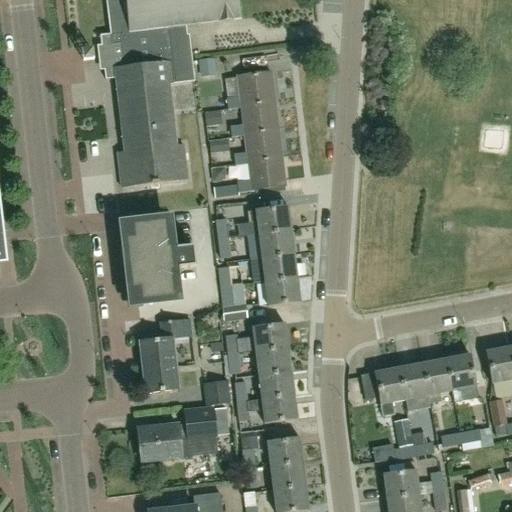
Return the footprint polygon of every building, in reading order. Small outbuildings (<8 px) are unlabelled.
[(238,0),(106,0),(110,35),(100,36),(105,80),(116,79),(125,153),(117,153),(121,189),(187,181),(183,146),(176,147),(168,85),(175,84),(194,82),(192,64),(191,56),(189,36),(186,36),(186,28),(241,20),(238,0)] [(88,41),(78,46),(88,64),(98,58),(88,41)] [(198,73),(218,71),(216,58),(197,61),(198,73)] [(228,111),(241,109),(275,105),(272,73),(238,78),(240,99),(227,101),(228,111)] [(245,136),(279,132),(275,105),(241,109),(244,127),(231,128),(232,138),(245,136)] [(248,165),(282,160),(279,132),(245,136),(247,154),(234,155),(235,166),(248,165)] [(210,155),(229,153),(228,141),(208,142),(210,155)] [(252,191),(285,187),(282,160),(248,165),(250,183),(238,184),(239,194),(252,192),(252,191)] [(248,225),(256,223),(258,236),(291,232),(287,207),(246,213),(248,225)] [(176,250),(172,218),(129,223),(130,238),(123,239),(123,237),(122,238),(128,294),(130,294),(129,292),(136,291),(138,306),(182,301),(178,270),(195,268),(193,248),(176,250)] [(228,240),(228,239),(226,221),(215,222),(217,241),(228,240)] [(291,232),(258,236),(261,260),(294,255),(291,232)] [(228,240),(217,241),(219,260),(231,259),(230,253),(240,252),(239,238),(228,239),(228,240)] [(294,255),(261,260),(264,283),(297,279),(294,255)] [(219,289),(231,288),(229,269),(217,270),(219,289)] [(297,279),(264,283),(267,308),(300,303),(297,279)] [(231,288),(219,289),(222,308),(233,307),(231,288)] [(233,307),(222,308),(223,322),(247,319),(245,305),(233,307)] [(139,343),(145,394),(177,391),(171,340),(191,338),(189,320),(159,324),(161,341),(139,343)] [(255,353),(288,349),(285,325),(252,329),(255,353)] [(227,357),(238,355),(236,336),(225,337),(227,357)] [(511,380),(511,359),(510,348),(486,353),(492,385),(511,380)] [(288,349),(255,353),(258,377),(291,373),(288,349)] [(238,355),(227,357),(230,376),(241,375),(238,355)] [(452,393),(451,393),(454,401),(462,399),(460,391),(476,388),(470,356),(446,361),(452,393)] [(452,393),(446,361),(422,365),(428,397),(430,405),(442,403),(440,395),(451,393),(452,393)] [(428,397),(422,365),(398,370),(404,402),(428,397)] [(378,397),(382,418),(395,416),(392,404),(404,402),(398,370),(374,375),(374,377),(361,379),(365,399),(378,397)] [(291,373),(258,377),(261,401),(294,396),(291,373)] [(202,385),(205,408),(230,405),(227,382),(202,385)] [(236,404),(247,402),(245,384),(234,385),(236,404)] [(294,396),(261,401),(264,425),(297,421),(294,396)] [(493,427),(507,425),(502,398),(488,400),(493,427)] [(247,402),(236,404),(239,424),(249,422),(247,402)] [(184,413),(186,428),(177,429),(177,426),(137,431),(141,463),(181,458),(178,441),(217,437),(214,409),(184,413)] [(397,449),(413,446),(408,421),(394,424),(397,449)] [(479,431),(478,431),(460,435),(462,445),(480,442),(479,431)] [(462,445),(460,435),(440,438),(442,449),(462,445)] [(269,468),(302,464),(299,439),(266,444),(269,468)] [(415,459),(434,455),(432,444),(413,447),(415,459)] [(415,459),(413,447),(394,451),(396,463),(415,459)] [(244,471),(255,470),(253,450),(241,451),(244,471)] [(302,464),(269,468),(272,491),(305,487),(302,464)] [(255,470),(244,471),(246,490),(257,489),(257,487),(255,470)] [(431,482),(418,484),(416,471),(383,475),(386,500),(419,495),(419,496),(432,494),(443,492),(441,474),(430,475),(431,482)] [(511,472),(497,476),(499,486),(511,483),(511,472)] [(487,475),(467,482),(470,492),(490,485),(487,475)] [(305,487),(272,491),(274,511),(302,511),(308,511),(305,487)] [(432,494),(434,511),(443,511),(446,511),(443,492),(432,494)] [(458,511),(468,511),(466,492),(456,493),(458,511)] [(221,511),(219,494),(193,497),(195,506),(149,511),(221,511)] [(419,495),(386,500),(387,511),(421,511),(419,496),(419,495)]
